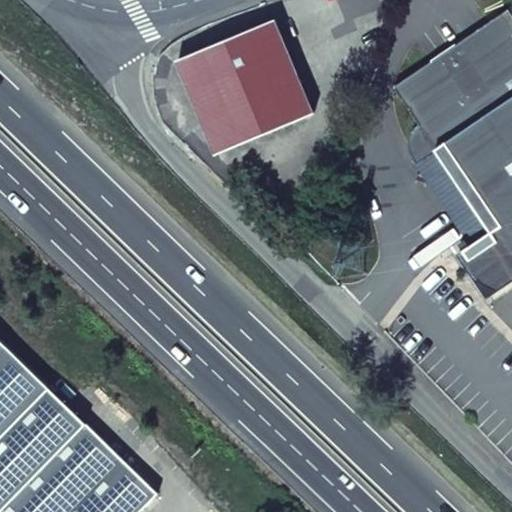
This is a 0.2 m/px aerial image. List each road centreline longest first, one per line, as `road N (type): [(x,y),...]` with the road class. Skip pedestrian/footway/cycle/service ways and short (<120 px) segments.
road 1 (residential): [(511,486),(146,120),(101,14)]
road 2 (motorway): [(434,511),(0,93)]
road 3 (motorway): [(0,165),(359,511)]
